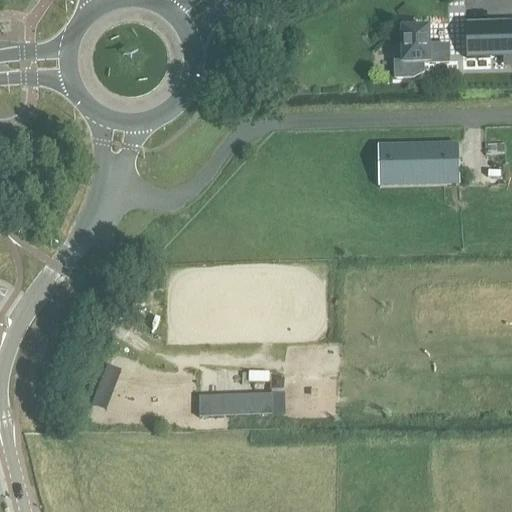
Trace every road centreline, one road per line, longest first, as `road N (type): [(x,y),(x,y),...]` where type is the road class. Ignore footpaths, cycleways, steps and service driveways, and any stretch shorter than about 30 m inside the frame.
road 1 (unclassified): [(0,377),(21,320),(112,193)]
road 2 (secondary): [(135,124),(163,115),(185,94),(194,65),(189,36)]
